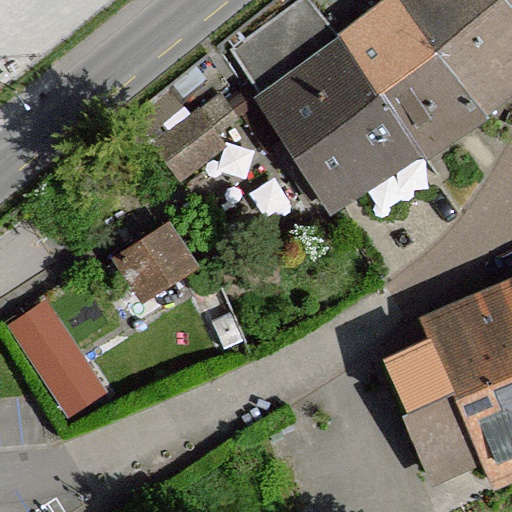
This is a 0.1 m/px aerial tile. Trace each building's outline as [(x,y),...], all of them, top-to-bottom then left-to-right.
[(511,0),(392,0),(344,38),(315,0),(309,0),(242,49),(331,204),(420,145),(423,151),(484,111),(511,85),(511,0)] [(161,145),(184,177),(227,145),(204,113),(161,145)] [(196,266),(171,225),(119,257),(144,297),(196,266)] [(434,337),(391,357),(436,477),(489,458),(498,479),(511,473),(511,287),(429,320),(434,337)] [(68,419),(109,393),(50,301),(9,327),(68,419)]
